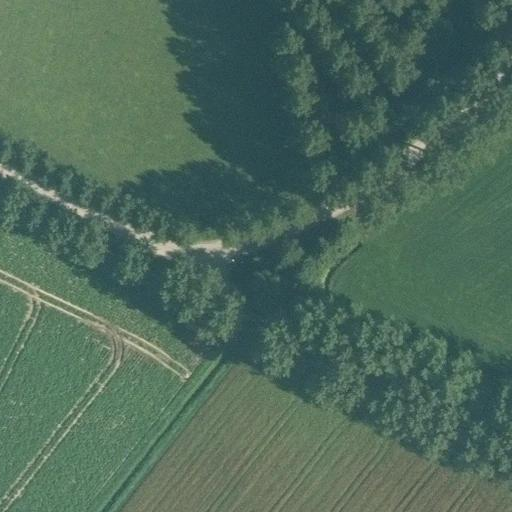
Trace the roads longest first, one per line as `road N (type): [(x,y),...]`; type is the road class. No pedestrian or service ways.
road 1 (unclassified): [(206,260),(307,220),(365,186),(511,64)]
road 2 (unclassified): [(511,424),(263,312),(223,289),(206,260)]
road 3 (unclassified): [(206,260),(0,167)]
